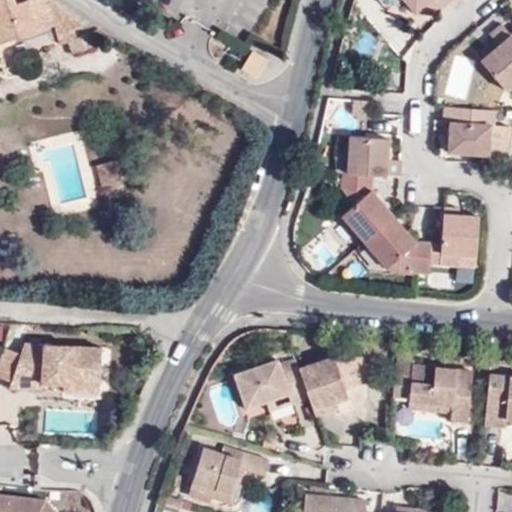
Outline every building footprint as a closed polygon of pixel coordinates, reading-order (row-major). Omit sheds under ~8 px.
[(103,43),(53,0),(22,0),(16,2),(15,0),(0,0),(0,42),(54,24),(61,44),(69,42),(72,52),(103,43)] [(404,0),(415,12),(429,0),(431,0),(440,9),(450,0),(404,0)] [(511,36),(510,35),(502,26),(490,35),(495,40),(486,48),(489,54),(481,61),(507,90),(511,86),(511,36)] [(258,80),(269,62),(252,52),(242,69),(258,80)] [(442,92),(464,99),(475,59),(454,53),(442,92)] [(371,103),(356,102),(354,117),(369,119),(371,103)] [(495,125),(496,112),(444,108),(444,123),(450,123),(448,153),(489,156),(491,126),(495,125)] [(491,126),(489,156),(506,157),(509,127),(495,125),(491,126)] [(400,177),(401,162),(388,161),(388,140),(350,138),(347,174),(372,176),(400,177)] [(97,164),(103,185),(122,181),(117,160),(97,164)] [(347,174),(342,174),(341,191),(355,205),(341,218),(364,243),(393,217),(371,192),(372,176),(347,174)] [(459,210),(444,209),(441,244),(439,266),(456,266),(457,255),(478,256),(479,218),(459,216),(459,210)] [(393,217),(364,243),(387,269),(401,258),(415,273),(429,274),(430,265),(431,244),(418,243),(393,217)] [(431,244),(430,265),(439,266),(441,244),(431,244)] [(457,255),(456,266),(477,267),(478,256),(457,255)] [(387,269),(385,271),(415,273),(401,258),(387,269)] [(62,383),(97,385),(100,347),(23,342),(7,386),(40,389),(41,382),(62,383)] [(310,400),(316,417),(330,413),(329,407),(337,404),(350,400),(347,392),(371,384),(362,359),(334,359),(299,370),(310,400)] [(293,406),(310,400),(299,370),(296,360),(282,366),(279,361),(237,375),(248,408),(289,395),(293,406)] [(396,373),(394,397),(410,398),(410,409),(435,412),(435,403),(454,404),(452,414),(452,420),(469,422),(473,371),(415,367),(415,361),(397,360),(396,373)] [(511,375),(490,373),(485,423),(506,425),(507,418),(511,418),(511,375)] [(62,383),(61,390),(97,392),(97,385),(62,383)] [(435,403),(435,412),(452,414),(454,404),(435,403)] [(329,407),(330,413),(339,410),(337,404),(329,407)] [(205,448),(194,482),(217,489),(234,494),(242,469),(267,476),(271,461),(245,453),(244,460),(205,448)] [(217,489),(194,482),(192,492),(214,499),(217,489)] [(0,511),(55,511),(45,498),(0,492),(0,511)] [(366,511),(368,501),(306,496),(304,511),(366,511)]
